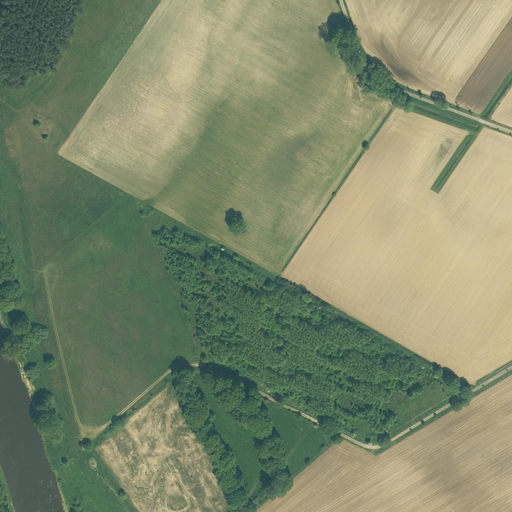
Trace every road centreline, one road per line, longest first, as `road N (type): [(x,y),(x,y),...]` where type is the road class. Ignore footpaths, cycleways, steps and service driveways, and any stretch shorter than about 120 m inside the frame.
road 1 (track): [(511,368),(378,447),(196,364),(167,372),(96,433)]
road 2 (track): [(342,0),(374,77),(511,131)]
